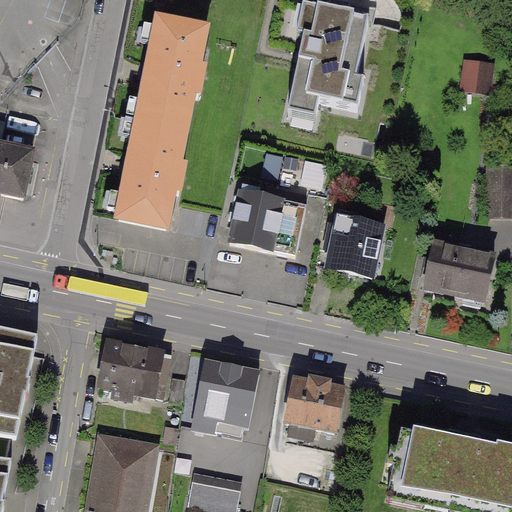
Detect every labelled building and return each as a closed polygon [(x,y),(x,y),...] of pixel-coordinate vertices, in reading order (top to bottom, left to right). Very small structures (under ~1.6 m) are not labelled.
[(373,27),(312,14),(292,102),(353,116),(373,27)] [(136,120),(194,132),(214,34),(156,22),(136,120)] [(501,71),(467,68),(464,101),(498,104),(501,71)] [(173,232),(194,132),(136,120),(116,220),(173,232)] [(0,153),(0,207),(26,212),(35,160),(0,153)] [(282,180),(287,158),(271,154),(266,176),(282,180)] [(511,158),(497,158),(494,219),(511,220),(511,158)] [(291,182),(325,189),(330,166),(296,159),(291,182)] [(241,194),(228,249),(293,263),(306,208),(241,194)] [(391,231),(334,220),(322,280),(379,291),(391,231)] [(495,255),(429,241),(417,301),(483,315),(495,255)] [(0,435),(17,439),(34,352),(0,344),(0,435)] [(168,356),(109,346),(100,400),(159,410),(168,356)] [(260,378),(209,368),(194,441),(245,451),(260,378)] [(350,395),(299,384),(286,444),(338,455),(350,395)] [(147,511),(158,451),(99,441),(85,511),(147,511)] [(511,511),(511,465),(404,443),(392,504),(432,511),(511,511)] [(0,511),(2,511),(12,470),(0,467),(0,511)] [(238,511),(243,485),(195,477),(189,511),(196,511),(238,511)]
